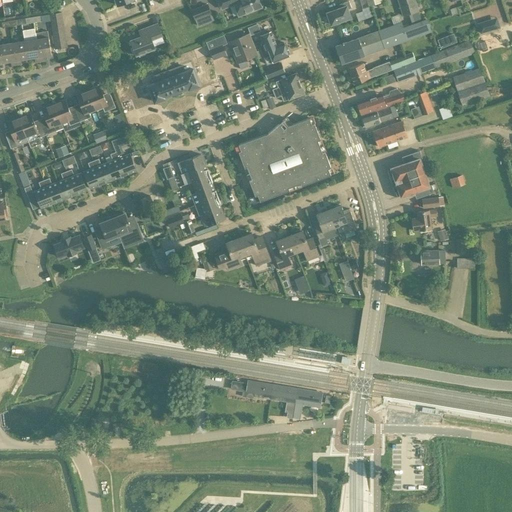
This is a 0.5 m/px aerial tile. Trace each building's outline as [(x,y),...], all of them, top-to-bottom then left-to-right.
[(239,16),(261,7),(258,0),(218,0),(222,9),(234,4),(239,16)] [(368,7),(365,0),(359,0),(362,9),(368,7)] [(402,23),(377,31),(382,48),(431,31),(427,19),(422,21),(414,0),(397,0),(403,16),(409,13),(413,24),(403,28),(402,23)] [(348,9),(351,8),(349,1),(339,4),(340,8),(327,13),(328,15),(326,16),(328,22),(330,21),(331,24),(351,17),(348,9)] [(191,10),(194,20),(211,14),(208,3),(191,10)] [(61,12),(50,14),(51,21),(62,19),(61,12)] [(492,18),(477,23),(481,33),(495,29),(492,18)] [(259,22),(232,32),(234,38),(251,32),(252,34),(263,30),(259,22)] [(155,48),(151,39),(162,35),(158,23),(141,30),(143,36),(130,41),(136,55),(155,48)] [(36,39),(40,61),(45,61),(44,56),(52,54),(49,36),(48,37),(47,31),(36,33),(37,39),(36,39)] [(252,42),(255,50),(264,46),(266,50),(268,49),(270,55),(264,58),(267,63),(272,61),(273,62),(289,55),(286,49),(287,47),(286,44),(284,43),(283,42),(276,45),(270,31),(261,35),(262,38),(252,42)] [(382,48),(377,31),(336,46),(342,62),(382,48)] [(255,50),(252,42),(249,34),(229,41),(238,62),(239,62),(241,67),(247,65),(244,60),(253,56),(257,54),(255,50)] [(206,42),(209,50),(213,59),(226,54),(222,45),(227,43),(224,35),(206,42)] [(24,41),(27,59),(34,57),(35,62),(40,61),(36,39),(24,41)] [(470,40),(416,60),(393,69),(398,82),(475,53),(470,40)] [(12,43),(16,66),(21,65),(20,60),(27,59),(24,41),(12,43)] [(0,45),(3,62),(10,61),(11,66),(16,66),(12,43),(0,45)] [(367,70),(370,78),(376,75),(376,76),(385,72),(392,69),(392,70),(393,69),(416,60),(412,52),(389,61),(389,62),(382,64),(372,67),(373,68),(367,70)] [(285,71),(281,63),(263,70),(267,78),(285,71)] [(354,84),(370,78),(367,70),(365,70),(362,63),(348,68),(354,84)] [(174,72),(169,74),(176,92),(181,90),(188,87),(189,89),(199,85),(192,69),(184,72),(182,66),(173,69),(174,72)] [(457,75),(452,76),(462,105),(489,96),(480,67),(457,75)] [(157,82),(148,85),(154,102),(164,98),(164,96),(171,94),(176,92),(169,74),(165,76),(163,72),(155,76),(157,82)] [(272,89),(274,94),(300,83),(296,74),(275,82),(277,87),(272,89)] [(254,86),(256,92),(264,89),(262,83),(254,86)] [(300,83),(274,94),(275,98),(281,96),(283,101),(304,93),(300,83)] [(88,90),(96,109),(102,107),(104,112),(115,107),(110,95),(104,97),(100,86),(88,90)] [(357,102),(358,105),(356,107),(358,112),(360,112),(361,115),(380,108),(404,100),(401,93),(397,88),(389,91),(388,94),(377,98),(376,96),(357,102)] [(75,109),(80,121),(91,117),(89,112),(96,109),(88,90),(77,95),(81,106),(75,109)] [(424,115),(427,114),(432,112),(434,111),(426,91),(417,95),(424,115)] [(82,124),(80,121),(75,109),(69,111),(65,100),(54,104),(61,123),(68,120),(71,129),(82,124)] [(41,122),(46,135),(56,130),(54,125),(61,123),(54,104),(42,109),(47,120),(41,122)] [(396,111),(394,105),(362,116),(366,127),(393,117),(392,112),(396,111)] [(444,118),(454,115),(450,105),(440,108),(444,118)] [(19,118),(28,141),(35,139),(46,135),(41,122),(35,125),(30,113),(19,118)] [(28,141),(19,118),(8,122),(12,133),(6,136),(11,148),(28,141)] [(328,169),(330,168),(314,124),(311,124),(309,118),(291,125),(285,118),(265,135),(265,134),(243,143),(238,144),(241,151),(238,152),(255,196),(257,195),(259,201),(330,175),(328,169)] [(138,119),(127,124),(131,133),(142,129),(138,119)] [(407,136),(401,121),(373,131),(379,147),(407,136)] [(107,138),(104,130),(98,132),(101,141),(107,138)] [(145,137),(137,140),(142,152),(150,148),(145,137)] [(59,156),(69,154),(68,145),(57,147),(59,156)] [(116,152),(125,174),(136,170),(129,154),(123,156),(121,150),(116,152)] [(24,170),(16,151),(12,153),(19,172),(24,170)] [(391,182),(393,181),(394,184),(392,185),(396,198),(397,197),(396,197),(400,195),(401,196),(426,188),(428,195),(434,193),(431,185),(431,186),(429,187),(420,160),(422,159),(420,151),(414,153),(416,159),(391,168),(391,169),(387,170),(387,169),(391,182)] [(107,162),(113,179),(125,174),(116,152),(110,154),(112,160),(107,162)] [(186,166),(188,171),(205,165),(201,154),(179,162),(182,168),(186,166)] [(64,166),(76,162),(73,155),(62,160),(64,166)] [(93,160),(102,183),(113,179),(107,162),(101,165),(98,158),(93,160)] [(91,188),(102,183),(93,160),(88,163),(90,169),(84,171),(91,188)] [(168,179),(174,176),(169,165),(163,168),(168,179)] [(205,165),(188,171),(192,182),(210,175),(207,168),(206,169),(205,165)] [(66,171),(75,194),(86,189),(80,173),(74,175),(71,169),(66,171)] [(58,182),(64,198),(75,194),(66,171),(61,173),(63,180),(58,182)] [(454,187),(467,183),(464,174),(451,178),(454,187)] [(210,175),(192,182),(196,192),(213,186),(211,183),(212,182),(210,175)] [(174,176),(168,179),(172,189),(178,187),(174,176)] [(44,180),(53,203),(64,198),(58,182),(52,184),(49,178),(44,180)] [(41,207),(53,203),(44,180),(38,182),(41,188),(32,192),(30,186),(23,188),(32,210),(41,206),(41,207)] [(213,186),(196,192),(191,194),(195,205),(218,197),(215,190),(214,190),(213,186)] [(150,195),(141,199),(144,206),(153,203),(150,195)] [(220,204),(218,197),(195,205),(199,216),(204,214),(220,208),(219,204),(220,204)] [(423,208),(427,208),(438,206),(443,205),(442,197),(437,197),(425,199),(422,199),(423,208)] [(328,210),(335,227),(341,224),(344,232),(356,228),(349,209),(342,211),(340,205),(328,210)] [(225,219),(220,208),(204,214),(200,216),(204,226),(208,225),(225,219)] [(437,216),(436,209),(429,210),(417,212),(418,217),(412,218),(413,230),(419,230),(431,228),(430,217),(437,216)] [(329,229),(335,227),(328,210),(316,215),(320,226),(314,228),(321,246),(327,243),(324,236),(331,233),(329,229)] [(116,214),(111,216),(119,235),(130,230),(133,237),(141,234),(134,217),(127,220),(124,213),(117,216),(116,214)] [(119,235),(111,216),(107,218),(107,220),(100,223),(103,230),(96,232),(102,249),(110,246),(107,240),(119,235)] [(154,221),(157,229),(169,224),(165,216),(154,221)] [(190,219),(184,221),(188,233),(194,231),(190,219)] [(440,241),(448,238),(445,229),(437,231),(440,241)] [(302,230),(289,235),(295,252),(303,249),(307,260),(319,256),(312,237),(305,240),(302,230)] [(239,237),(245,254),(252,252),(256,265),(270,260),(268,254),(261,236),(253,239),(251,233),(239,237)] [(62,241),(54,244),(59,257),(67,254),(68,256),(76,252),(75,250),(83,247),(79,235),(70,238),(70,237),(62,240),(62,241)] [(90,235),(84,237),(89,250),(95,248),(90,235)] [(295,252),(289,235),(276,241),(279,249),(273,252),(280,270),(292,265),(288,255),(295,252)] [(245,254),(239,237),(226,242),(230,252),(223,255),(221,251),(214,254),(219,268),(226,266),(228,269),(236,266),(234,263),(240,261),(239,257),(245,254)] [(472,254),(472,244),(472,239),(456,239),(456,254),(472,254)] [(439,264),(439,257),(443,257),(443,250),(421,251),(421,265),(439,264)] [(185,263),(183,257),(175,260),(177,266),(185,263)] [(475,268),(475,258),(457,258),(457,268),(475,268)] [(211,260),(207,261),(203,262),(206,272),(213,269),(211,260)] [(348,263),(351,269),(359,267),(356,260),(348,263)] [(343,273),(346,281),(354,278),(351,271),(343,273)] [(271,394),(272,384),(247,380),(245,397),(253,398),(254,396),(262,398),(263,393),(271,394)] [(295,403),(296,399),(297,388),(272,384),(271,394),(270,399),(295,403)] [(322,393),(297,388),(296,399),(296,403),(311,406),(312,401),(321,403),(322,393)] [(427,405),(426,410),(442,414),(443,410),(427,405)] [(293,412),(292,418),(299,419),(300,413),(301,413),(301,408),(294,407),(293,412)]
